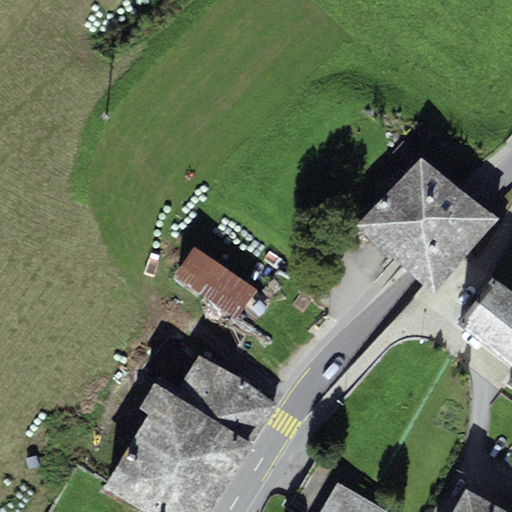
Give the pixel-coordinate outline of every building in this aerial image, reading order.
[(421,155),(361,227),(416,272),(438,290),(498,219),(477,201),(421,155)] [(258,291),(195,248),(174,278),(237,321),(258,291)] [(511,292),(499,282),(464,325),(511,362),(511,378),(508,385),(511,387),(511,292)] [(175,396),(254,444),(279,403),(200,356),(175,396)] [(143,511),(211,511),(254,444),(175,396),(155,383),(139,409),(151,416),(106,489),(143,511)] [(391,511),(337,481),(319,511),(391,511)] [(508,511),(466,489),(452,511),(508,511)]
